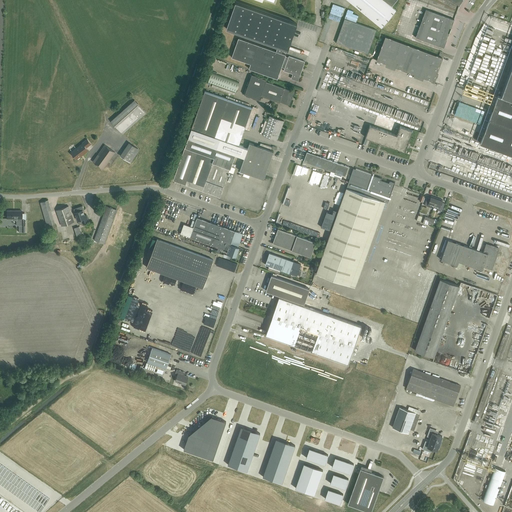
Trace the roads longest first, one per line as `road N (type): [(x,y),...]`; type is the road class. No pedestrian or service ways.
road 1 (unclassified): [(262,225),(154,187),(0,195)]
road 2 (unclassified): [(425,482),(393,452),(214,388)]
road 3 (tertiary): [(437,470),(450,458),(511,284)]
road 4 (unclassified): [(214,388),(64,511)]
road 5 (tertiary): [(414,173),(473,21),(491,0)]
road 6 (unknown): [(511,284),(432,256),(447,224),(500,240)]
road 7 (unclassified): [(214,388),(214,364),(262,225)]
road 8 (unclassified): [(295,132),(414,173)]
